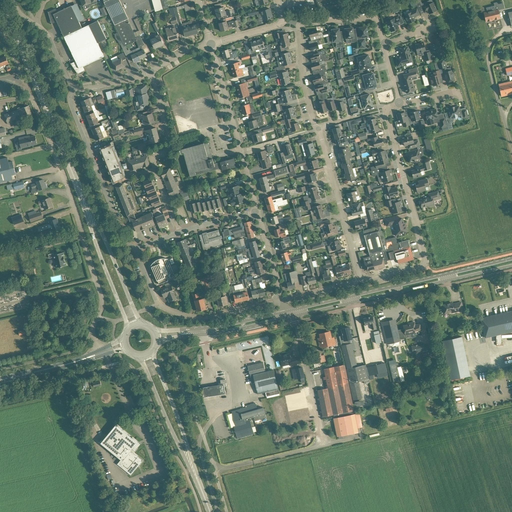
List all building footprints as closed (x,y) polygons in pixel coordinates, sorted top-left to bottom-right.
[(103,0),(115,25),(128,19),(119,0),(103,0)] [(316,0),(319,9),(338,4),(337,0),(316,0)] [(486,22),(500,18),(498,10),(504,8),(503,1),(494,3),(496,10),(484,13),(486,22)] [(422,6),(423,8),(425,13),(428,11),(430,14),(431,13),(432,14),(435,13),(435,11),(437,11),(433,2),(427,5),(427,4),(422,6)] [(77,4),(72,6),(79,21),(84,19),(77,4)] [(391,7),(393,14),(399,11),(396,5),(391,7)] [(72,66),(78,74),(85,70),(83,67),(104,57),(102,52),(98,43),(107,39),(106,37),(104,33),(98,21),(82,28),(79,21),(72,6),(71,6),(57,12),(55,9),(48,12),(48,11),(48,12),(51,21),(52,20),(53,23),(57,21),(76,61),(72,63),(73,66),(72,66)] [(108,14),(105,7),(100,9),(102,14),(103,17),(108,14)] [(224,16),(225,19),(232,17),(234,16),(233,14),(231,15),(230,10),(225,11),(224,7),(215,10),(218,17),(224,16)] [(178,23),(174,8),(169,9),(172,18),(170,18),(172,24),(178,23)] [(407,23),(408,23),(409,24),(415,21),(414,17),(420,15),(417,8),(411,11),(411,12),(405,15),(407,20),(406,21),(407,23)] [(249,16),(257,14),(257,16),(263,15),(264,19),(272,17),(270,9),(260,12),(257,13),(256,10),(247,12),(249,16)] [(226,21),(226,19),(221,20),(222,23),(219,24),(221,31),(228,29),(235,27),(239,26),(242,26),(239,15),(236,16),(237,20),(234,21),(229,22),(230,25),(227,26),(226,21)] [(398,25),(404,23),(401,16),(395,19),(394,18),(387,22),(391,32),(392,31),(393,32),(395,31),(396,30),(399,28),(398,25)] [(115,25),(123,43),(125,46),(135,41),(133,39),(135,38),(136,39),(137,39),(136,37),(128,19),(115,25)] [(188,22),(189,27),(192,34),(194,34),(195,35),(198,34),(198,33),(196,25),(192,26),(191,21),(188,22)] [(167,32),(168,36),(169,41),(178,38),(175,26),(170,28),(171,29),(172,31),(167,32)] [(192,34),(189,27),(183,29),(184,31),(185,36),(186,36),(186,37),(189,36),(189,35),(192,34)] [(357,37),(358,42),(359,49),(366,48),(365,38),(364,38),(364,37),(368,36),(367,27),(359,28),(360,36),(357,37)] [(344,43),(343,35),(340,36),(339,29),(337,29),(337,28),(334,29),(332,30),(333,42),(336,41),(336,44),(344,43)] [(352,42),(358,42),(357,37),(357,33),(354,33),(353,28),(345,29),(346,39),(352,38),(352,40),(351,40),(352,42)] [(319,38),(324,37),(330,35),(329,33),(323,35),(322,31),(318,32),(317,29),(308,32),(310,37),(316,36),(316,39),(319,38)] [(280,41),(280,42),(290,39),(288,33),(281,35),(280,32),(275,33),(276,38),(276,39),(280,38),(281,41),(280,41)] [(133,39),(135,41),(136,41),(139,47),(136,49),(141,59),(147,56),(142,45),(144,44),(144,45),(145,45),(140,35),(136,37),(137,39),(136,39),(135,38),(133,39)] [(151,41),(152,44),(155,49),(164,44),(159,35),(155,36),(156,39),(151,41)] [(319,38),(316,39),(313,40),(314,43),(309,45),(310,48),(309,48),(310,50),(311,51),(319,48),(318,45),(320,44),(319,38)] [(430,46),(431,50),(432,52),(437,50),(438,51),(445,49),(442,38),(434,40),(436,45),(434,45),(434,44),(430,46)] [(262,39),(256,41),(259,50),(260,54),(265,53),(266,59),(271,58),(271,57),(270,54),(269,52),(266,53),(262,39)] [(273,51),(274,53),(278,52),(279,51),(284,50),(284,47),(290,46),(289,39),(290,39),(280,42),(276,43),(278,50),(276,50),(273,51)] [(259,50),(256,41),(251,42),(252,49),(249,49),(250,53),(251,54),(252,57),(254,65),(257,64),(257,59),(258,59),(257,55),(260,54),(259,50)] [(125,46),(123,43),(120,44),(124,52),(129,50),(134,62),(141,59),(136,49),(131,51),(130,49),(127,50),(125,46)] [(415,49),(416,49),(418,53),(423,52),(426,61),(432,59),(430,50),(426,51),(425,48),(424,43),(415,45),(416,46),(415,47),(415,49)] [(400,49),(402,56),(397,58),(398,62),(397,62),(398,66),(401,65),(401,64),(412,62),(409,52),(408,47),(400,49)] [(224,58),(229,57),(230,57),(230,59),(238,56),(236,50),(232,52),(231,49),(228,50),(222,51),(224,58)] [(317,59),(318,62),(319,62),(324,61),(329,60),(328,57),(326,58),(325,54),(326,54),(325,50),(317,52),(318,53),(310,55),(310,56),(310,58),(311,58),(312,61),(317,59)] [(281,60),(291,58),(289,52),(280,54),(282,60),(281,60)] [(111,59),(114,66),(116,70),(125,66),(122,61),(126,59),(123,53),(111,59)] [(358,60),(359,63),(371,60),(370,57),(369,57),(368,54),(363,56),(362,54),(358,55),(358,54),(348,56),(349,60),(358,60)] [(6,56),(1,58),(0,58),(0,66),(0,67),(8,64),(6,56)] [(291,58),(281,60),(283,66),(292,64),(290,58),(291,58)] [(371,60),(359,63),(361,70),(371,67),(371,64),(371,60)] [(444,60),(438,62),(440,69),(443,68),(444,72),(445,76),(446,76),(447,82),(454,80),(453,75),(452,70),(451,70),(450,67),(446,68),(444,60)] [(230,64),(232,71),(242,68),(239,69),(239,66),(241,66),(240,62),(235,63),(230,64)] [(318,62),(311,64),(311,65),(310,65),(311,67),(312,70),(318,68),(319,72),(326,70),(325,64),(320,65),(319,62),(318,62)] [(433,72),(429,73),(433,86),(440,84),(439,78),(442,78),(441,73),(440,69),(438,62),(434,63),(436,71),(433,72)] [(254,65),(249,67),(252,77),(257,75),(254,65)] [(416,67),(408,70),(409,73),(410,73),(411,78),(414,77),(417,76),(416,73),(418,73),(416,67)] [(242,68),(232,71),(234,78),(239,76),(244,75),(242,68)] [(289,79),(288,79),(288,76),(289,76),(287,71),(277,74),(276,71),(269,73),(271,79),(279,76),(282,85),(289,83),(289,82),(290,82),(289,79)] [(360,81),(361,83),(375,79),(374,75),(373,75),(373,73),(363,75),(362,76),(362,79),(360,81)] [(312,77),(312,78),(312,80),(313,80),(314,83),(319,82),(320,85),(328,82),(326,77),(322,78),(321,75),(312,77)] [(405,82),(403,83),(404,86),(405,86),(406,93),(415,91),(413,86),(413,85),(412,85),(411,80),(410,81),(410,78),(409,78),(405,79),(405,82)] [(375,79),(361,83),(362,88),(360,88),(361,92),(369,90),(368,88),(376,86),(376,83),(377,83),(375,79)] [(511,81),(499,84),(502,96),(511,93),(511,81)] [(236,85),(238,92),(243,90),(248,89),(246,82),(236,85)] [(328,92),(327,88),(330,87),(328,82),(320,85),(314,86),(315,87),(314,87),(315,89),(316,92),(322,90),(323,94),(325,93),(328,92)] [(134,96),(137,95),(137,99),(139,99),(139,100),(134,101),(136,107),(144,106),(144,107),(149,106),(147,94),(148,94),(146,85),(135,88),(132,89),(132,88),(126,89),(128,97),(134,96)] [(243,90),(238,92),(240,98),(246,96),(248,100),(250,100),(253,99),(262,96),(260,86),(256,87),(258,93),(250,96),(248,89),(243,90)] [(281,94),(282,97),(291,95),(289,89),(277,93),(278,95),(281,94)] [(323,94),(322,94),(324,100),(318,102),(321,113),(322,113),(324,113),(324,112),(327,112),(325,106),(328,105),(328,102),(327,99),(325,93),(323,94)] [(362,99),(363,102),(372,99),(372,96),(370,97),(370,94),(357,97),(358,100),(362,99)] [(273,105),(274,109),(280,108),(279,104),(280,104),(292,101),(291,95),(282,97),(277,99),(279,104),(273,105)] [(330,99),(327,99),(328,102),(328,105),(330,111),(331,110),(331,111),(333,110),(336,109),(334,103),(337,103),(337,102),(337,100),(336,97),(335,95),(332,96),(332,98),(330,98),(330,99)] [(339,99),(337,100),(337,102),(337,103),(340,111),(341,111),(342,111),(343,110),(345,109),(344,104),(347,103),(346,97),(341,98),(339,99)] [(81,101),(83,107),(91,104),(93,103),(91,98),(89,99),(88,98),(86,99),(83,100),(81,101)] [(372,99),(363,102),(360,103),(362,109),(365,108),(365,107),(373,105),(372,102),(373,102),(372,99)] [(252,103),(247,105),(242,106),(244,115),(255,112),(252,103)] [(91,104),(83,107),(85,113),(93,110),(91,104)] [(4,115),(6,119),(8,124),(21,119),(20,117),(24,116),(24,117),(27,116),(32,114),(29,106),(4,115)] [(447,110),(448,114),(449,117),(446,118),(449,129),(453,128),(450,118),(453,117),(453,118),(454,118),(454,119),(455,119),(456,119),(457,118),(457,117),(457,116),(461,115),(462,118),(465,118),(465,119),(468,119),(465,108),(460,109),(459,106),(454,108),(454,107),(451,107),(451,108),(447,110)] [(282,113),(282,115),(295,112),(295,111),(294,112),(293,107),(283,109),(284,112),(282,113)] [(428,125),(440,122),(442,127),(447,126),(445,118),(439,120),(436,109),(430,110),(430,111),(425,113),(428,120),(427,121),(428,125)] [(148,111),(143,113),(139,114),(140,119),(143,118),(145,125),(154,122),(152,114),(148,115),(148,111)] [(410,113),(411,117),(408,117),(410,124),(413,123),(413,121),(418,120),(420,128),(425,126),(423,119),(420,119),(418,111),(410,113)] [(86,115),(89,121),(96,118),(94,112),(91,114),(86,115)] [(282,124),(286,123),(291,121),(290,118),(297,117),(295,112),(282,115),(286,114),(287,119),(281,121),(282,124)] [(101,122),(102,124),(110,121),(113,119),(112,117),(112,116),(110,113),(108,114),(109,119),(101,122)] [(397,114),(398,119),(397,119),(398,124),(402,123),(403,127),(410,125),(410,124),(408,117),(405,118),(404,113),(400,114),(400,113),(397,114)] [(254,120),(254,121),(249,122),(251,129),(258,127),(263,125),(262,121),(264,121),(262,115),(259,116),(253,118),(254,120)] [(96,118),(89,121),(91,127),(95,125),(98,124),(96,118)] [(366,128),(369,127),(378,124),(377,122),(376,118),(364,121),(366,128)] [(350,121),(352,128),(352,130),(353,130),(355,134),(358,133),(356,127),(354,120),(350,121)] [(114,122),(115,126),(119,135),(125,133),(124,129),(120,130),(116,121),(114,122)] [(291,121),(286,123),(287,128),(291,127),(292,131),(300,129),(298,123),(292,124),(291,121)] [(378,124),(369,127),(371,133),(379,131),(378,127),(379,127),(378,124)] [(92,129),(94,135),(102,132),(99,126),(96,128),(92,129)] [(115,126),(113,127),(113,128),(111,129),(112,132),(111,133),(112,134),(113,133),(114,134),(112,135),(113,138),(119,136),(119,135),(115,126)] [(146,137),(158,134),(156,128),(151,129),(145,131),(147,137),(146,137)] [(102,132),(94,135),(96,140),(101,139),(104,137),(102,132)] [(253,135),(255,142),(262,140),(263,140),(265,140),(266,139),(265,135),(264,135),(263,132),(253,135)] [(358,134),(360,140),(367,138),(365,132),(358,134)] [(158,134),(146,137),(147,141),(148,141),(149,144),(159,141),(158,134)] [(19,138),(21,148),(37,144),(35,136),(28,138),(27,136),(19,138)] [(344,136),(334,139),(334,142),(336,141),(337,144),(348,141),(346,136),(345,137),(344,136)] [(377,136),(373,138),(367,139),(368,142),(373,141),(375,147),(384,145),(382,138),(377,140),(376,137),(378,137),(377,136)] [(412,136),(407,137),(403,138),(405,146),(408,145),(409,149),(420,146),(418,141),(414,142),(412,136)] [(299,141),(299,145),(300,145),(303,144),(306,156),(315,154),(313,149),(314,148),(313,143),(307,144),(307,143),(306,139),(299,141)] [(100,151),(102,155),(115,150),(112,142),(107,144),(108,145),(99,148),(100,151)] [(216,170),(214,164),(209,145),(210,145),(210,144),(210,143),(210,142),(209,142),(208,142),(195,146),(194,145),(192,145),(192,146),(180,150),(179,150),(179,151),(179,152),(179,153),(179,154),(180,154),(181,154),(184,153),(190,176),(216,170)] [(284,152),(278,153),(281,163),(286,162),(285,159),(287,158),(286,156),(293,153),(290,143),(282,146),(284,152)] [(417,148),(418,149),(408,152),(409,157),(408,158),(409,163),(415,161),(415,160),(421,158),(420,158),(422,156),(423,154),(423,151),(421,146),(417,148)] [(373,160),(388,156),(387,153),(386,153),(385,150),(380,152),(380,148),(372,151),(373,156),(372,156),(373,160)] [(104,160),(105,162),(118,156),(115,150),(102,155),(104,160)] [(258,153),(259,159),(261,159),(263,169),(271,166),(269,157),(267,158),(265,151),(258,153)] [(145,156),(141,158),(143,167),(150,166),(146,153),(144,153),(145,156)] [(118,156),(105,162),(113,184),(126,179),(125,175),(123,169),(127,168),(126,163),(121,164),(118,156)] [(134,156),(134,159),(137,169),(137,168),(143,167),(141,158),(137,159),(136,156),(134,156)] [(388,156),(373,160),(375,164),(377,169),(381,168),(385,167),(384,164),(389,162),(388,159),(389,159),(388,156)] [(137,169),(134,159),(130,160),(130,157),(127,158),(129,166),(131,171),(137,169)] [(7,158),(0,159),(0,171),(14,168),(12,161),(8,162),(7,158)] [(234,158),(214,164),(216,170),(222,168),(223,170),(236,166),(234,158)] [(317,160),(308,162),(305,163),(305,160),(296,163),(297,167),(303,165),(304,170),(305,170),(313,168),(318,167),(317,162),(318,162),(317,160)] [(413,177),(413,178),(422,176),(420,171),(424,170),(430,169),(428,162),(422,163),(423,167),(420,168),(419,168),(415,169),(415,170),(411,171),(412,174),(413,177)] [(291,164),(282,167),(284,175),(289,173),(289,172),(293,171),(291,164)] [(31,166),(27,167),(28,171),(27,171),(28,174),(32,173),(32,175),(42,172),(41,168),(41,165),(40,165),(31,167),(31,166)] [(160,172),(163,178),(172,174),(171,171),(174,169),(173,169),(173,167),(160,172)] [(259,178),(261,185),(268,183),(267,180),(275,178),(275,177),(284,175),(282,167),(272,169),(274,174),(266,176),(259,178)] [(12,175),(15,174),(14,168),(0,171),(0,182),(13,180),(12,175)] [(381,168),(377,169),(373,170),(371,171),(372,175),(372,176),(373,176),(374,176),(376,175),(381,174),(383,182),(393,179),(391,173),(392,173),(391,170),(382,172),(381,168)] [(315,173),(310,174),(306,175),(305,176),(304,173),(296,175),(297,180),(305,178),(307,177),(308,183),(312,182),(317,180),(315,173)] [(163,178),(166,184),(180,178),(179,176),(174,178),(172,174),(163,178)] [(167,190),(168,190),(177,186),(175,182),(181,180),(180,178),(166,184),(168,190),(167,190)] [(43,179),(38,181),(36,182),(37,183),(31,185),(32,189),(35,188),(36,191),(37,192),(42,190),(42,189),(47,187),(46,184),(45,184),(43,179)] [(144,184),(145,188),(154,185),(151,179),(140,183),(141,185),(144,184)] [(427,179),(425,179),(421,181),(422,184),(416,186),(418,193),(422,191),(426,190),(425,187),(429,186),(427,179)] [(13,184),(15,190),(24,187),(23,182),(13,184)] [(268,183),(261,185),(263,192),(270,190),(274,189),(273,186),(269,187),(268,183)] [(370,185),(369,185),(366,187),(368,194),(371,193),(370,188),(373,188),(374,192),(382,190),(380,186),(377,187),(376,183),(375,184),(374,183),(371,184),(370,185)] [(128,217),(130,222),(136,219),(134,213),(133,210),(135,209),(131,198),(129,194),(127,195),(124,189),(123,184),(116,187),(127,216),(128,216),(128,217)] [(144,194),(145,195),(156,191),(154,185),(145,188),(147,192),(144,194)] [(181,192),(181,194),(187,193),(186,189),(182,190),(181,189),(179,190),(177,186),(168,190),(170,196),(181,192)] [(228,188),(231,197),(242,194),(242,193),(240,194),(238,186),(228,188)] [(308,189),(309,195),(319,192),(318,192),(316,186),(308,189)] [(398,195),(398,194),(399,193),(398,191),(397,190),(396,187),(391,189),(390,186),(385,188),(384,188),(386,194),(389,193),(390,197),(398,195)] [(149,196),(150,200),(158,197),(156,191),(145,195),(146,197),(149,196)] [(357,191),(351,192),(347,194),(349,202),(357,200),(356,196),(358,195),(357,191)] [(420,200),(420,201),(419,201),(420,204),(421,204),(422,207),(428,206),(433,205),(434,204),(433,200),(440,199),(438,191),(433,193),(428,194),(429,198),(420,200)] [(319,192),(309,195),(307,196),(308,199),(311,198),(312,201),(320,199),(319,192)] [(242,194),(231,197),(234,196),(235,200),(231,201),(232,205),(235,204),(235,205),(236,205),(238,205),(239,204),(238,204),(245,202),(242,194)] [(265,198),(267,205),(273,203),(276,202),(279,202),(286,200),(287,200),(286,197),(272,200),(271,196),(265,198)] [(158,197),(150,200),(152,204),(149,206),(150,208),(156,205),(161,203),(158,197)] [(49,198),(45,200),(42,200),(38,202),(39,205),(43,203),(45,209),(52,207),(49,198)] [(402,207),(401,205),(400,201),(392,203),(391,200),(385,201),(387,207),(391,206),(393,213),(397,212),(402,211),(401,207),(402,207)] [(273,203),(267,205),(269,212),(279,210),(276,202),(273,203)] [(363,202),(357,203),(352,204),(353,208),(351,208),(353,216),(363,213),(362,206),(364,206),(363,202)] [(310,211),(311,214),(314,213),(324,211),(324,210),(323,211),(321,205),(313,207),(313,210),(310,211)] [(164,214),(156,217),(158,223),(159,227),(168,224),(166,219),(170,217),(166,208),(162,209),(164,214)] [(314,213),(311,214),(313,220),(313,224),(317,223),(316,220),(325,217),(324,211),(314,213)] [(136,219),(130,222),(132,221),(136,231),(158,223),(156,217),(153,212),(136,219)] [(377,212),(367,215),(369,221),(379,218),(377,212)] [(37,213),(29,216),(31,222),(39,219),(37,213)] [(276,216),(275,216),(271,218),(273,224),(277,223),(278,223),(277,219),(283,217),(282,214),(277,216),(276,216)] [(21,215),(12,218),(14,224),(23,221),(21,215)] [(394,217),(389,218),(385,219),(387,226),(395,224),(397,229),(394,230),(395,235),(399,234),(398,233),(402,232),(403,234),(404,233),(408,232),(405,223),(404,223),(402,218),(394,221),(393,218),(394,218),(394,217)] [(48,224),(39,227),(38,228),(40,235),(50,231),(52,230),(52,232),(60,229),(57,219),(49,221),(50,224),(48,225),(48,224)] [(364,219),(359,220),(354,222),(356,229),(367,227),(364,219)] [(321,233),(322,239),(328,238),(328,236),(333,235),(337,234),(336,228),(335,228),(334,226),(333,226),(332,224),(332,223),(331,224),(330,220),(319,223),(320,227),(323,226),(324,232),(324,233),(321,233)] [(241,227),(232,230),(234,234),(235,234),(236,234),(252,229),(250,221),(245,223),(244,222),(240,223),(241,227)] [(279,228),(279,229),(274,230),(276,237),(281,235),(282,237),(286,236),(285,230),(287,230),(285,224),(284,224),(279,226),(279,228)] [(363,231),(370,256),(371,258),(375,257),(376,261),(373,262),(375,270),(385,267),(384,265),(386,264),(387,262),(387,261),(391,260),(387,246),(385,240),(381,226),(363,231)] [(252,229),(236,234),(235,234),(234,234),(235,238),(248,235),(249,238),(250,238),(254,237),(252,229)] [(201,241),(204,250),(223,245),(221,238),(221,236),(220,236),(219,230),(216,231),(206,233),(206,234),(207,234),(204,235),(203,234),(199,235),(200,235),(200,237),(201,241)] [(284,241),(282,241),(278,242),(280,249),(286,247),(285,244),(291,242),(289,236),(283,238),(284,241)] [(335,237),(331,239),(327,239),(329,246),(331,245),(333,250),(341,248),(339,240),(336,241),(335,237)] [(179,248),(180,249),(188,246),(185,239),(177,243),(179,246),(180,248),(179,248)] [(395,253),(395,255),(397,260),(397,259),(398,264),(408,261),(414,259),(410,246),(408,240),(399,242),(401,248),(398,249),(398,252),(395,253)] [(239,254),(242,253),(246,252),(252,250),(258,248),(256,241),(250,242),(252,248),(247,249),(246,248),(245,249),(244,245),(244,242),(235,244),(235,245),(236,248),(239,247),(240,250),(238,251),(239,254)] [(310,245),(311,250),(324,247),(323,241),(310,245)] [(182,254),(182,255),(190,252),(188,246),(180,249),(181,252),(182,253),(182,254)] [(221,248),(226,268),(227,268),(244,263),(248,262),(247,257),(243,258),(242,254),(237,255),(237,257),(236,258),(235,255),(226,258),(224,248),(221,248)] [(287,252),(286,253),(281,254),(284,261),(289,260),(288,255),(291,254),(290,251),(287,252)] [(63,252),(54,255),(53,253),(48,254),(49,258),(54,257),(57,267),(56,267),(56,268),(61,267),(62,267),(62,266),(66,265),(63,253),(63,252)] [(185,261),(185,262),(193,259),(190,252),(182,255),(184,259),(185,260),(185,261)] [(371,258),(370,256),(363,258),(367,271),(374,269),(375,270),(373,262),(376,261),(375,257),(371,258)] [(175,276),(167,259),(165,258),(164,258),(162,258),(160,259),(159,259),(157,260),(156,260),(155,261),(154,262),(153,263),(152,264),(151,266),(157,281),(159,284),(168,281),(166,276),(169,275),(170,278),(175,276)] [(193,259),(185,262),(186,265),(187,265),(188,267),(187,267),(188,268),(196,265),(193,259)] [(309,272),(307,273),(309,284),(316,282),(315,276),(314,273),(315,273),(314,268),(311,259),(306,260),(309,272)] [(254,262),(256,269),(263,267),(261,260),(254,262)] [(323,266),(325,271),(325,274),(323,275),(323,276),(324,281),(331,279),(330,274),(330,273),(329,270),(332,269),(331,264),(323,266)] [(346,267),(343,268),(345,275),(352,273),(349,264),(346,265),(346,267)] [(252,270),(248,271),(249,273),(251,273),(252,274),(257,272),(258,275),(260,275),(265,273),(263,267),(256,269),(252,270)] [(345,275),(343,268),(339,269),(339,267),(335,268),(337,272),(338,277),(345,275)] [(286,279),(287,283),(290,282),(289,279),(293,278),(297,277),(296,271),(287,273),(288,278),(286,279)] [(309,284),(307,273),(305,273),(306,275),(301,277),(303,286),(307,285),(307,284),(309,284)] [(202,284),(204,284),(206,292),(210,291),(207,278),(201,279),(202,284)] [(244,288),(240,289),(241,293),(242,301),(249,299),(247,292),(247,288),(249,288),(247,281),(246,278),(243,279),(242,280),(244,288)] [(262,284),(262,282),(261,278),(255,279),(258,290),(259,297),(265,295),(264,288),(265,287),(264,283),(262,284)] [(290,282),(287,283),(289,289),(290,289),(292,289),(292,288),(295,287),(294,281),(293,278),(289,279),(290,282)] [(170,285),(165,287),(161,289),(164,298),(167,297),(169,302),(176,299),(174,294),(170,285)] [(232,285),(228,286),(230,292),(233,291),(235,302),(242,301),(241,293),(240,289),(235,290),(234,286),(232,286),(232,285)] [(484,290),(479,291),(479,290),(476,291),(471,293),(472,297),(471,297),(472,300),(473,300),(473,301),(476,300),(476,302),(484,300),(483,298),(486,298),(488,297),(490,304),(496,302),(494,293),(488,294),(488,295),(485,295),(484,290)] [(222,297),(216,298),(217,303),(219,303),(219,306),(227,304),(226,299),(224,291),(221,292),(222,297)] [(193,295),(194,301),(195,305),(196,305),(198,311),(206,309),(205,305),(209,304),(207,297),(200,299),(198,293),(193,295)] [(442,306),(443,311),(443,314),(451,312),(451,313),(463,310),(461,303),(453,304),(452,303),(442,306)] [(511,310),(481,318),(485,338),(511,331),(511,310)] [(363,319),(364,322),(365,325),(371,324),(372,330),(376,329),(373,316),(363,319)] [(386,340),(405,335),(404,329),(397,330),(396,325),(396,323),(395,322),(394,321),(392,321),(391,321),(389,321),(382,323),(386,340)] [(403,326),(404,328),(404,329),(405,335),(406,338),(411,336),(411,334),(411,333),(422,331),(420,324),(415,325),(414,322),(410,323),(410,324),(403,326)] [(341,346),(347,369),(346,369),(353,400),(362,398),(358,382),(363,381),(364,384),(370,382),(366,365),(357,367),(351,343),(348,344),(347,340),(352,339),(351,333),(351,330),(350,330),(349,327),(341,329),(343,335),(339,336),(341,346)] [(331,339),(330,337),(329,332),(324,333),(325,334),(321,335),(321,338),(318,338),(320,344),(323,343),(323,346),(332,343),(332,345),(336,344),(334,338),(331,339)] [(462,337),(442,341),(450,380),(470,376),(462,337)] [(411,346),(413,353),(416,353),(430,350),(429,346),(429,344),(424,346),(423,343),(411,346)] [(313,355),(315,364),(321,362),(319,353),(313,355)] [(280,356),(281,361),(282,365),(291,363),(292,366),(297,365),(295,357),(290,358),(289,354),(280,356)] [(258,394),(266,392),(267,396),(279,394),(278,389),(273,370),(265,372),(263,362),(247,366),(249,374),(250,374),(252,383),(255,383),(258,394)] [(377,378),(388,375),(385,363),(382,363),(367,367),(370,379),(374,378),(373,375),(377,374),(377,378)] [(396,363),(389,365),(394,384),(401,382),(396,363)] [(328,388),(322,389),(317,390),(323,416),(323,417),(328,416),(333,415),(334,419),(337,436),(358,432),(354,414),(354,415),(353,411),(354,411),(345,365),(324,369),(328,388)] [(302,367),(295,369),(298,379),(300,378),(304,377),(302,367)] [(224,393),(224,394),(227,393),(225,379),(220,380),(221,383),(218,384),(218,385),(220,394),(224,393)] [(220,394),(218,385),(203,387),(204,396),(220,394)] [(256,403),(250,405),(253,417),(254,419),(255,421),(266,418),(265,413),(263,407),(257,409),(256,403)] [(253,417),(250,405),(246,406),(247,407),(232,412),(233,415),(234,415),(237,426),(234,427),(237,438),(254,433),(250,420),(247,420),(246,418),(249,417),(250,418),(253,417)] [(116,424),(101,443),(121,460),(117,464),(131,475),(143,461),(131,451),(133,449),(135,451),(137,448),(135,447),(138,443),(132,438),(132,437),(116,424)] [(185,484),(181,486),(178,487),(179,490),(174,493),(175,495),(188,490),(185,484)]
